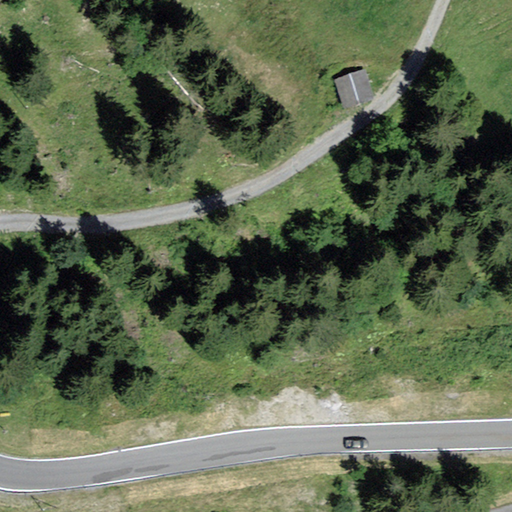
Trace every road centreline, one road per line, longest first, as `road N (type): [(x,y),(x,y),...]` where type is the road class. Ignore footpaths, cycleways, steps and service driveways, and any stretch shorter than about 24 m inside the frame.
road 1 (track): [(443,0),(395,95),(279,176),(195,205),(110,220),(0,220)]
road 2 (unclassified): [(511,434),(275,443),(52,476),(0,468)]
